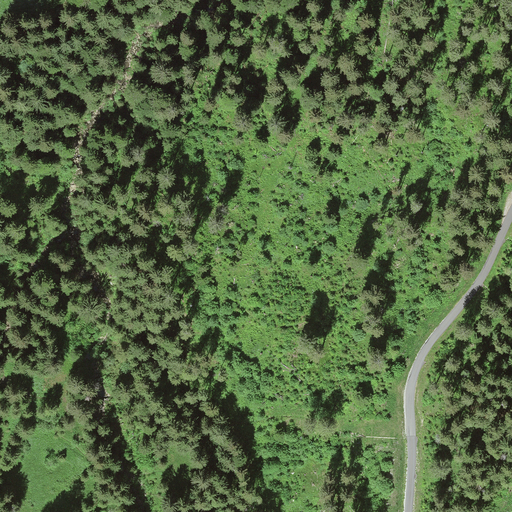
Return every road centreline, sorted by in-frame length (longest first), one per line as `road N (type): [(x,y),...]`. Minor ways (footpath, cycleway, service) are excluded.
road 1 (unclassified): [(511,210),(484,272),(415,365),(407,511)]
road 2 (track): [(157,511),(130,465),(47,429),(22,382),(0,380)]
